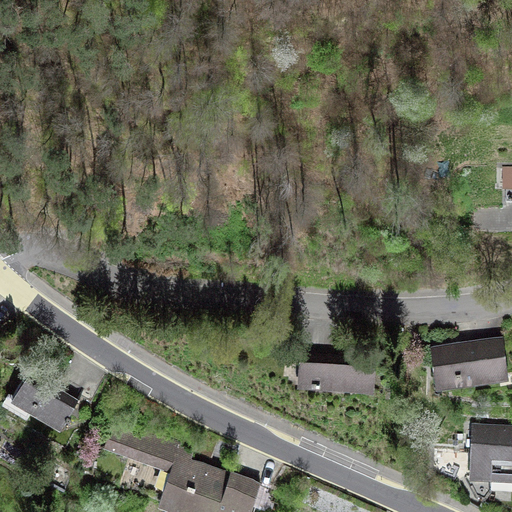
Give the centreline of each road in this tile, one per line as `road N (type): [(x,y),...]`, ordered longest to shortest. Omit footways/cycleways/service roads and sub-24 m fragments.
road 1 (residential): [(511,301),(429,311),(192,298),(138,289),(53,254),(23,252),(0,264)]
road 2 (tertiary): [(0,274),(94,347),(185,402),(421,511)]
